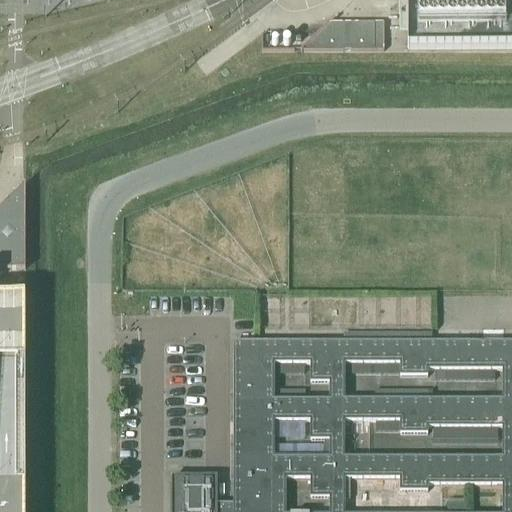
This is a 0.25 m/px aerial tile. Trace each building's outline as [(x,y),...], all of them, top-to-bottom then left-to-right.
[(511,0),(406,0),(407,34),(407,51),(407,54),(511,54),(511,0)] [(383,54),(383,52),(383,25),(332,25),(334,22),(333,20),(299,53),(301,55),(303,54),(383,54)] [(0,272),(25,273),(25,233),(25,188),(23,186),(0,209),(0,272)] [(0,511),(21,511),(21,305),(0,304),(0,511)] [(511,511),(511,345),(259,345),(253,345),(233,345),(233,478),(233,507),(217,507),(217,481),(217,480),(170,480),(170,481),(170,511),(511,511)]
